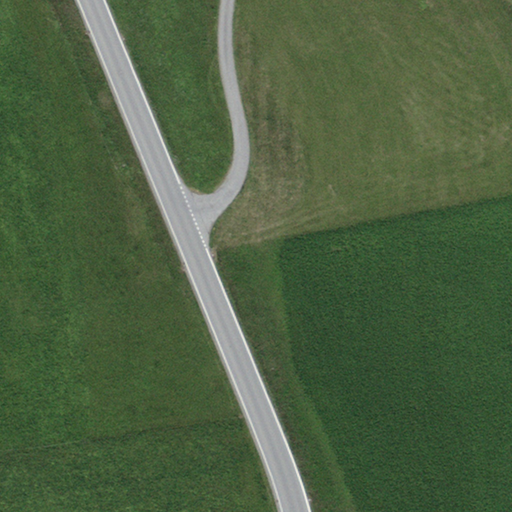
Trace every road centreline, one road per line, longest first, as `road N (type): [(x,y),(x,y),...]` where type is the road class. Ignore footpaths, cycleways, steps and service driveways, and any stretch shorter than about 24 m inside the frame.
road 1 (tertiary): [(295,511),(180,216)]
road 2 (unclassified): [(180,216),(225,195),(239,170),(227,0)]
road 3 (tertiary): [(180,216),(90,0)]
